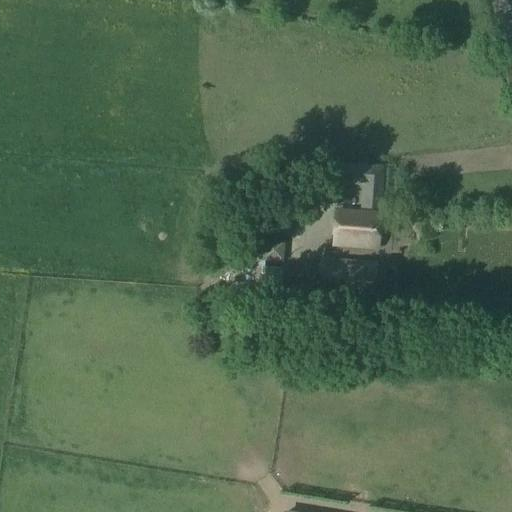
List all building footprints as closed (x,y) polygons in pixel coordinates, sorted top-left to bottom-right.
[(333,162),(331,186),(364,188),(362,214),(383,216),(387,167),(333,162)] [(333,214),(332,248),(376,249),(377,216),(333,214)] [(255,217),(255,234),(289,234),(290,218),(255,217)] [(245,242),(242,292),(284,294),(285,272),(266,270),(267,263),(283,265),(286,242),(245,242)] [(319,263),(318,304),(374,306),(375,265),(319,263)] [(230,329),(222,313),(210,319),(217,334),(230,329)]
